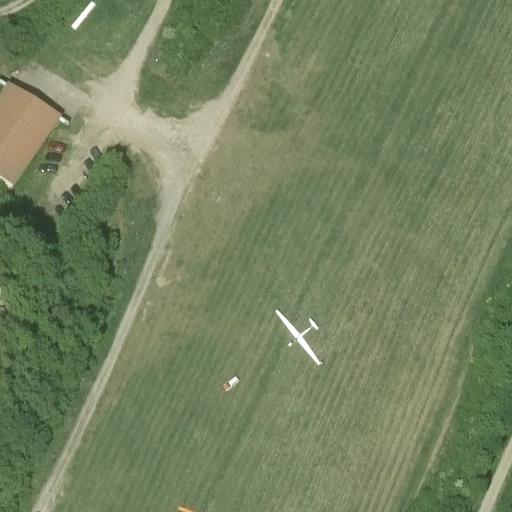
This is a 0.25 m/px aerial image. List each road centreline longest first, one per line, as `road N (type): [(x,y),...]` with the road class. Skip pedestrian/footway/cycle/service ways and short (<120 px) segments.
road 1 (track): [(30,511),(195,154),(276,0)]
road 2 (track): [(168,0),(61,196)]
road 3 (track): [(39,78),(195,154)]
